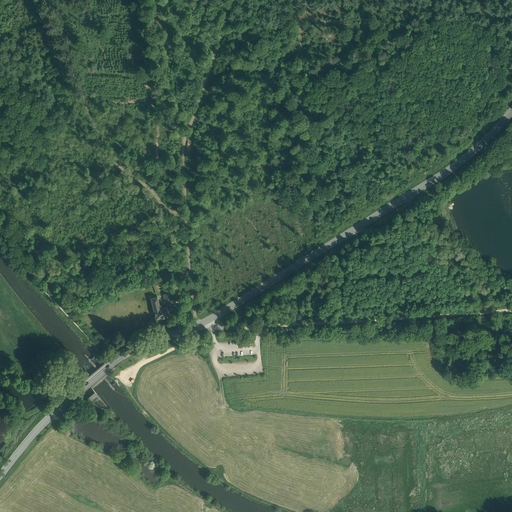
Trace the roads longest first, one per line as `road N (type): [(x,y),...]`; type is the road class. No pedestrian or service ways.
road 1 (secondary): [(0,475),(50,415),(120,357),(211,318),(442,174),(511,110)]
road 2 (track): [(257,328),(511,310)]
road 3 (track): [(0,179),(80,270),(113,231),(185,209)]
road 4 (track): [(167,213),(99,146),(0,74)]
road 5 (track): [(194,326),(183,135)]
road 6 (track): [(99,146),(40,0)]
road 7 (track): [(233,0),(183,135)]
road 8 (track): [(183,135),(168,0)]
